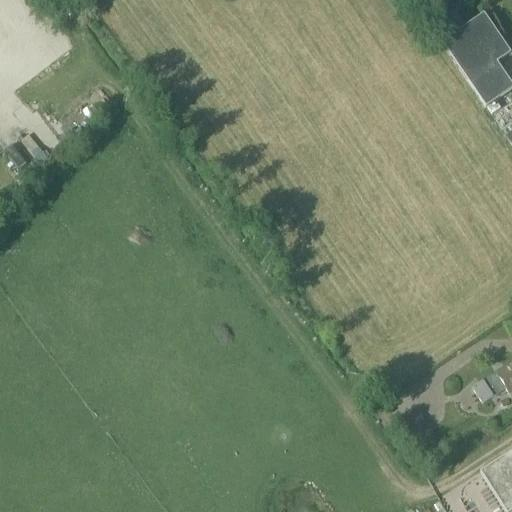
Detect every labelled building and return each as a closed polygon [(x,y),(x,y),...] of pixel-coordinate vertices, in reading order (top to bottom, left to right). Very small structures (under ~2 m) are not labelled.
[(454,33),(465,26),(456,13),(445,20),(454,33)] [(483,15),(440,44),(484,109),(511,89),(511,88),(495,64),(509,54),(483,15)] [(511,364),(472,389),(482,406),(506,391),(509,396),(511,393),(511,364)] [(416,408),(395,421),(413,449),(430,438),(434,435),(416,408)] [(511,511),(511,452),(479,474),(503,511),(511,511)]
